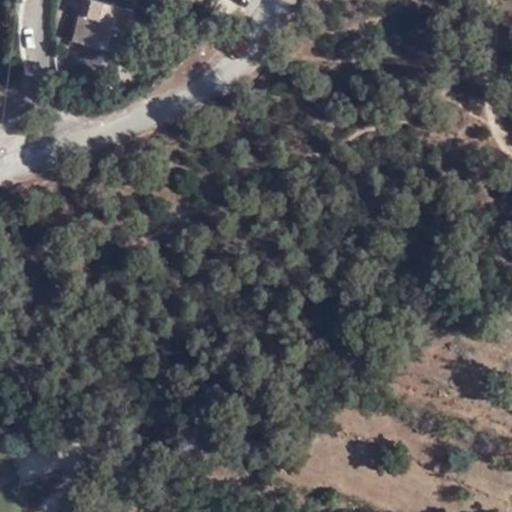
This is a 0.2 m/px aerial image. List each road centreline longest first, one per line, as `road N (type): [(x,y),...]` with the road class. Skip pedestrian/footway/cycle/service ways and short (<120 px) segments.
road 1 (residential): [(279,0),(257,46),(225,73),(73,141)]
road 2 (residential): [(73,141),(56,107),(40,0)]
